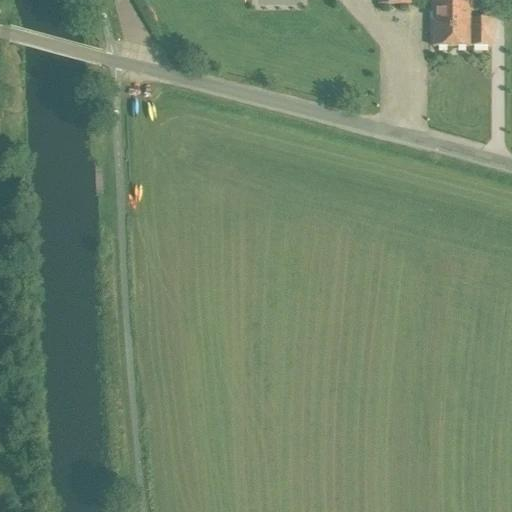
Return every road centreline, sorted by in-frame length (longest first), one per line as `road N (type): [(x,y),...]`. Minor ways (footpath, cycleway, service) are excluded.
road 1 (unclassified): [(511,168),(8,33)]
road 2 (unknown): [(393,135),(395,71),(359,0)]
